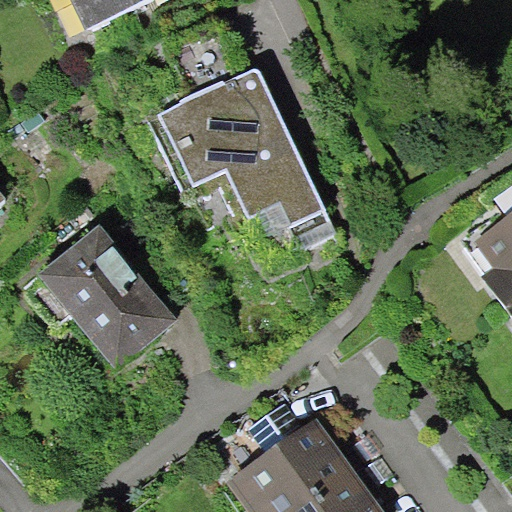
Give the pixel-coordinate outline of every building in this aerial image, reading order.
[(72,0),(90,40),(178,0),(72,0)] [(268,65),(156,117),(194,200),(235,182),(261,239),(293,224),(301,240),(340,222),(268,65)] [(0,221),(13,211),(0,193),(0,221)] [(511,229),(473,257),(511,312),(511,229)] [(185,342),(104,242),(45,290),(126,390),(185,342)] [(373,511),(321,432),(231,491),(245,511),(373,511)]
